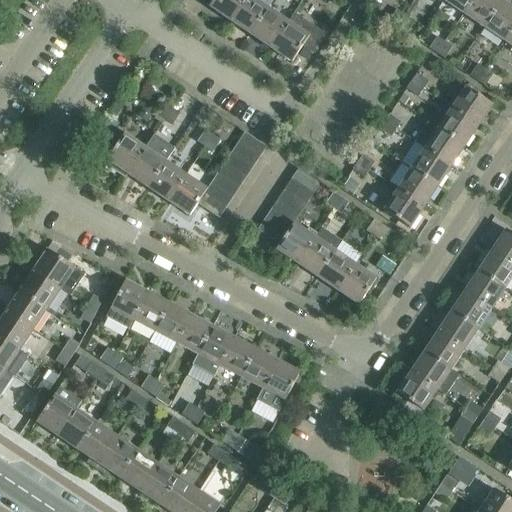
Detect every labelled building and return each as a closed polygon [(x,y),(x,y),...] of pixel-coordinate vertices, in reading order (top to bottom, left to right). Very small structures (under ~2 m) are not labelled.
[(214,0),(209,8),(229,21),(243,0),(214,0)] [(254,0),(243,0),(229,21),(249,35),(267,9),(254,0)] [(444,0),(444,1),(464,15),(473,0),(444,0)] [(498,0),(473,0),(464,15),(484,29),(502,2),(498,0)] [(511,9),(502,2),(484,29),(505,43),(511,31),(511,9)] [(267,9),(249,35),(270,49),(288,23),(267,9)] [(397,28),(405,16),(397,11),(389,23),(397,28)] [(405,16),(397,28),(404,33),(412,21),(405,16)] [(292,63),(309,37),(288,23),(270,49),(292,63)] [(438,38),(430,50),(437,55),(445,43),(438,38)] [(444,60),(453,48),(445,43),(437,55),(444,60)] [(478,65),(470,77),(478,82),(486,70),(478,65)] [(485,88),(493,75),(486,70),(478,82),(485,88)] [(429,82),(417,74),(412,82),(424,90),(429,82)] [(407,89),(419,98),(424,90),(412,82),(407,89)] [(492,106),(466,88),(452,109),(478,127),(492,106)] [(164,103),(156,115),(164,121),(172,109),(164,103)] [(172,126),(180,114),(172,109),(164,121),(172,126)] [(478,127),(452,109),(438,129),(465,147),(478,127)] [(402,123),(389,115),(385,122),(397,131),(402,123)] [(109,118),(100,130),(111,137),(116,130),(119,125),(109,118)] [(380,130),(392,138),(397,131),(385,122),(380,130)] [(465,147),(438,129),(425,150),(451,167),(465,147)] [(113,152),(106,162),(127,176),(145,149),(116,130),(111,137),(104,147),(113,152)] [(204,131),(196,142),(205,148),(213,136),(204,131)] [(266,148),(245,134),(238,143),(260,158),(266,148)] [(213,154),(221,142),(213,136),(205,148),(213,154)] [(232,153),(253,168),(260,158),(238,143),(232,153)] [(145,149),(127,176),(148,189),(165,163),(145,149)] [(451,167),(425,150),(411,170),(437,188),(451,167)] [(225,163),(246,178),(253,168),(232,153),(225,163)] [(375,163),(363,155),(358,162),(370,171),(375,163)] [(353,170),(365,178),(370,171),(358,162),(353,170)] [(165,163),(148,189),(168,203),(185,176),(165,163)] [(218,173),(240,188),(246,178),(225,163),(218,173)] [(320,184),(298,170),(292,179),(314,194),(320,184)] [(437,188),(411,170),(398,190),(424,208),(437,188)] [(212,183),(233,198),(240,188),(218,173),(212,183)] [(197,205),(205,193),(207,191),(185,176),(168,203),(189,217),(197,205)] [(285,189),(307,204),(314,194),(292,179),(285,189)] [(205,193),(227,207),(233,198),(212,183),(207,191),(205,193)] [(307,204),(285,189),(278,199),(300,214),(307,204)] [(384,211),(410,229),(424,208),(398,190),(384,211)] [(197,205),(219,219),(227,207),(205,193),(197,205)] [(333,193),(326,205),(333,210),(341,198),(333,193)] [(341,215),(349,203),(341,198),(333,210),(341,215)] [(272,210),(293,224),(300,214),(278,199),(272,210)] [(265,219),(287,234),(293,224),(272,210),(265,219)] [(257,231),(279,246),(287,234),(265,219),(257,231)] [(374,220),(366,232),(374,237),(382,225),(374,220)] [(279,246),(276,251),(296,265),(314,238),(293,224),(287,234),(279,246)] [(382,242),(389,230),(382,225),(374,237),(382,242)] [(511,234),(506,230),(492,252),(511,265),(511,234)] [(316,278),(334,252),(314,238),(296,265),(316,278)] [(73,255),(64,249),(58,258),(47,251),(33,272),(60,291),(70,297),(84,276),(67,264),(73,255)] [(337,292),(355,266),(334,252),(316,278),(337,292)] [(479,272),(505,289),(511,279),(511,265),(492,252),(479,272)] [(359,307),(376,280),(355,266),(337,292),(359,307)] [(19,293),(47,311),(60,291),(33,272),(19,293)] [(465,292),(492,310),(505,289),(479,272),(465,292)] [(126,281),(111,310),(132,321),(147,292),(126,281)] [(147,292),(132,321),(154,332),(169,304),(147,292)] [(451,312),(478,330),(492,310),(465,292),(451,312)] [(6,313),(33,331),(47,311),(19,293),(6,313)] [(86,307),(95,313),(101,301),(92,296),(86,307)] [(169,304),(154,332),(175,344),(190,315),(169,304)] [(79,319),(89,325),(95,313),(86,307),(79,319)] [(438,333),(464,350),(478,330),(451,312),(438,333)] [(0,321),(0,339),(20,352),(33,331),(6,313),(0,321)] [(190,315),(175,344),(197,355),(212,327),(190,315)] [(212,327),(197,355),(218,366),(233,338),(212,327)] [(424,353),(451,371),(464,350),(438,333),(424,353)] [(233,338),(218,366),(240,378),(255,350),(233,338)] [(0,368),(6,373),(20,352),(0,339),(0,368)] [(79,346),(70,340),(63,351),(72,357),(79,346)] [(107,349),(99,361),(107,366),(115,354),(107,349)] [(255,350),(240,378),(261,389),(276,361),(255,350)] [(55,362),(64,368),(72,357),(63,351),(55,362)] [(451,387),(443,382),(451,371),(424,353),(411,373),(437,391),(444,396),(451,387)] [(114,371),(122,359),(115,354),(107,366),(114,371)] [(285,402),(300,373),(276,361),(261,389),(285,402)] [(509,369),(498,362),(493,369),(504,377),(509,369)] [(92,364),(86,373),(97,381),(103,372),(92,364)] [(488,377),(499,385),(504,377),(493,369),(488,377)] [(49,371),(43,380),(53,386),(59,377),(49,371)] [(107,388),(114,379),(103,372),(97,381),(107,388)] [(397,394),(423,412),(437,391),(411,373),(397,394)] [(148,376),(140,388),(148,393),(155,382),(148,376)] [(52,387),(43,381),(35,392),(44,398),(52,387)] [(155,398),(163,387),(155,382),(148,393),(155,398)] [(60,388),(36,423),(58,438),(76,411),(82,403),(60,388)] [(132,391),(126,400),(137,408),(143,399),(132,391)] [(21,414),(30,420),(44,398),(35,392),(21,414)] [(148,415),(154,406),(143,399),(137,408),(148,415)] [(482,410),(471,402),(466,410),(477,418),(482,410)] [(188,404),(181,415),(189,421),(196,409),(188,404)] [(196,426),(204,414),(196,409),(189,421),(196,426)] [(461,417),(472,425),(477,418),(466,410),(461,417)] [(78,451),(96,424),(76,411),(58,438),(78,451)] [(501,421),(489,413),(484,422),(496,429),(501,421)] [(472,425),(460,417),(451,431),(458,436),(454,442),(459,445),(472,425)] [(173,419),(167,428),(178,435),(184,426),(173,419)] [(478,431),(489,438),(496,429),(484,422),(478,431)] [(98,465),(117,438),(96,424),(78,451),(98,465)] [(189,443),(195,434),(184,426),(178,435),(189,443)] [(229,431),(221,443),(229,448),(236,436),(229,431)] [(236,453),(244,441),(236,436),(229,448),(236,453)] [(119,478),(137,451),(117,438),(98,465),(119,478)] [(214,446),(208,455),(219,463),(225,453),(214,446)] [(140,492),(158,465),(137,451),(119,478),(140,492)] [(230,470),(236,461),(225,453),(219,463),(230,470)] [(479,472),(459,459),(449,475),(468,488),(479,472)] [(160,506),(178,479),(158,465),(140,492),(160,506)] [(459,483),(449,475),(442,484),(453,492),(459,483)] [(169,511),(186,511),(199,493),(178,479),(160,506),(169,511)] [(269,482),(262,491),(273,499),(280,489),(269,482)] [(436,493),(447,500),(453,492),(442,484),(436,493)] [(284,506),(291,497),(280,489),(273,499),(284,506)] [(511,511),(511,501),(493,490),(480,510),(482,511),(511,511)] [(216,511),(220,507),(199,493),(186,511),(216,511)]
